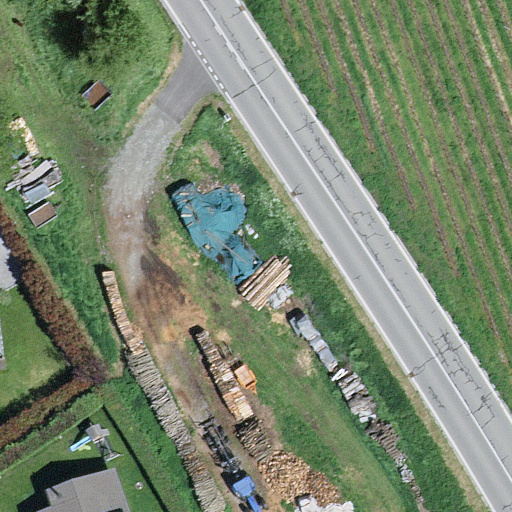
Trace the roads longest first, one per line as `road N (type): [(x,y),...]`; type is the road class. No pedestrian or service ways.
road 1 (tertiary): [(511,481),(203,0)]
road 2 (track): [(226,36),(131,170),(124,204),(139,279),(248,511)]
